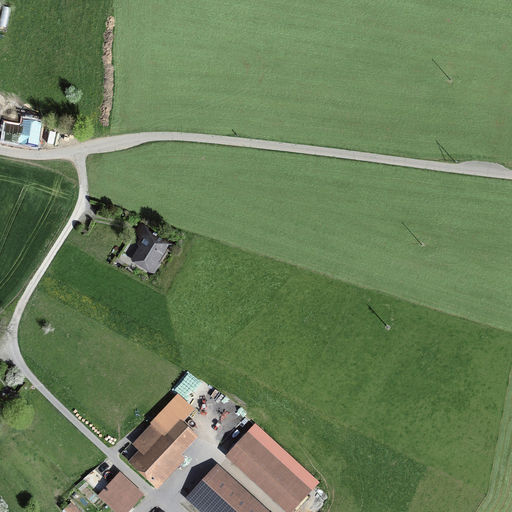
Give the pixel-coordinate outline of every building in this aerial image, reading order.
[(8,128),(6,140),(35,144),(38,125),(26,123),(25,127),(13,125),(13,129),(8,128)] [(144,249),(136,262),(151,271),(156,263),(153,261),(166,240),(140,224),(136,232),(145,237),(140,246),(144,249)] [(154,426),(152,428),(163,438),(164,435),(183,412),(173,403),(154,426)] [(234,404),(217,427),(227,433),(243,410),(234,404)] [(137,465),(153,481),(179,454),(163,438),(152,428),(136,446),(146,456),(137,465)] [(246,436),(232,451),(294,508),(308,493),(246,436)] [(259,511),(214,471),(188,499),(202,511),(259,511)] [(120,474),(100,495),(118,511),(127,511),(143,495),(120,474)] [(67,511),(79,511),(71,503),(65,510),(67,511)]
